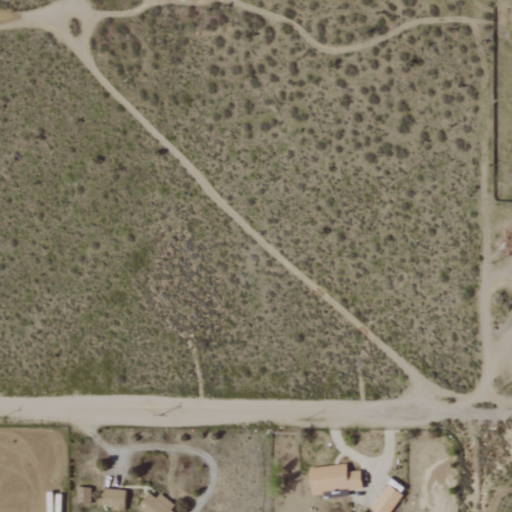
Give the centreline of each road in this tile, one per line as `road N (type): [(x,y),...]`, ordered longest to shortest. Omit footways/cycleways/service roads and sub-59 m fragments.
road 1 (residential): [(43,15),(244,226),(461,415)]
road 2 (residential): [(0,409),(511,415)]
road 3 (track): [(452,407),(485,380),(484,287),(511,276)]
